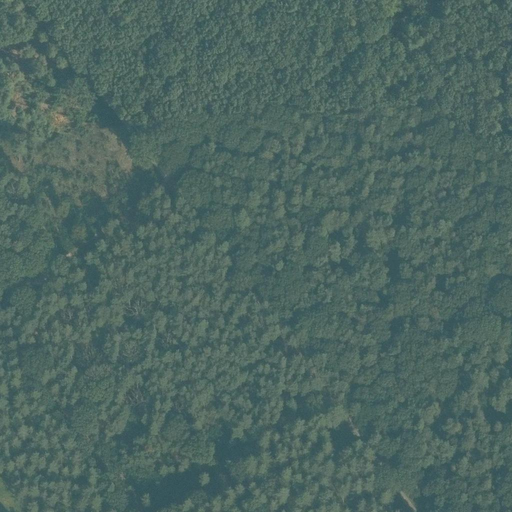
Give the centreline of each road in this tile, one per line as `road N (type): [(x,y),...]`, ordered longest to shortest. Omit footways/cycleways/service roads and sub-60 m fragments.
road 1 (track): [(511,283),(347,414)]
road 2 (track): [(331,393),(181,485),(162,511)]
